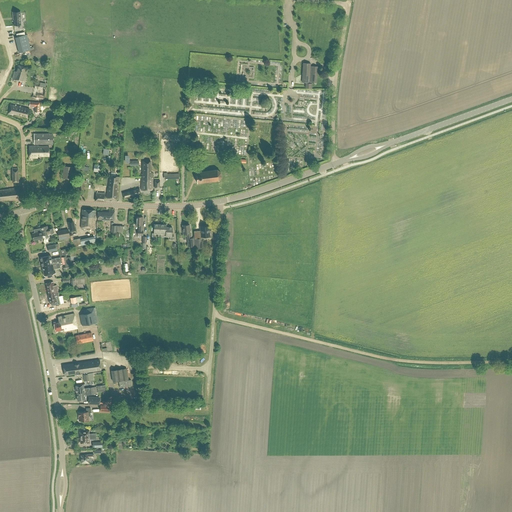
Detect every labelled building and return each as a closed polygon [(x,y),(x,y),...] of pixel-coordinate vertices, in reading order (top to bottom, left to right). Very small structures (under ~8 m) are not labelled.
[(20,11),(13,12),(14,25),(21,24),(20,11)] [(31,50),(27,34),(15,37),(19,53),(31,50)] [(311,63),(303,63),(302,82),(306,82),(310,82),(317,83),(318,66),(310,66),(311,63)] [(27,67),(18,64),(16,72),(14,71),(12,79),(24,82),(26,74),(25,74),(27,67)] [(46,87),(35,85),(33,98),(44,100),(46,87)] [(40,102),(30,101),(29,106),(34,107),(34,112),(39,112),(40,102)] [(17,106),(10,104),(8,114),(13,115),(13,114),(27,117),(29,109),(17,106)] [(54,134),(34,134),(34,146),(29,146),(29,158),(37,158),(37,156),(49,156),(49,146),(39,146),(38,146),(36,146),(36,144),(54,144),(54,134)] [(151,172),(151,161),(142,161),(143,176),(141,176),(141,190),(153,190),(153,173),(151,172)] [(74,167),(63,166),(62,178),(73,179),(74,167)] [(221,172),(217,169),(196,172),(197,183),(218,180),(221,177),(221,172)] [(107,188),(107,189),(111,190),(111,191),(118,192),(118,191),(118,190),(119,177),(110,175),(108,188),(107,188)] [(87,180),(79,180),(77,194),(83,194),(84,183),(86,183),(87,180)] [(21,199),(20,187),(8,189),(0,189),(0,200),(9,199),(9,200),(21,199)] [(141,194),(139,188),(122,192),(124,199),(141,194)] [(107,189),(106,197),(117,199),(118,192),(111,191),(111,190),(107,189)] [(105,192),(95,192),(95,201),(104,201),(105,192)] [(95,210),(82,209),(81,228),(94,229),(95,214),(94,214),(95,210)] [(115,211),(109,210),(109,212),(98,211),(98,220),(114,221),(115,211)] [(143,217),(136,216),(135,225),(139,225),(139,230),(138,230),(137,235),(143,235),(143,230),(143,225),(142,225),(143,217)] [(160,234),(160,224),(154,224),(154,233),(152,233),(152,237),(155,237),(155,234),(158,234),(160,234)] [(161,234),(166,234),(166,227),(166,225),(160,224),(160,234),(158,234),(158,237),(161,237),(161,234)] [(191,230),(190,230),(190,224),(182,225),(183,234),(187,234),(188,247),(194,246),(194,238),(191,238),(191,230)] [(41,228),(42,236),(45,235),(45,238),(49,237),(48,234),(54,233),(53,228),(48,229),(47,226),(41,227),(41,228)] [(206,226),(200,226),(201,234),(201,236),(210,236),(210,230),(208,230),(207,226),(206,226)] [(42,236),(41,228),(34,229),(35,233),(32,233),(34,240),(45,238),(45,235),(42,236)] [(68,229),(57,231),(59,240),(70,238),(68,229)] [(60,249),(58,244),(47,246),(49,252),(60,249)] [(40,257),(42,266),(46,265),(60,262),(62,262),(63,265),(66,264),(67,264),(70,263),(69,257),(66,257),(65,254),(68,253),(67,249),(59,250),(60,257),(58,257),(51,258),(51,255),(40,257)] [(71,268),(70,263),(67,264),(66,264),(63,265),(62,262),(60,262),(46,265),(42,266),(44,276),(54,273),(53,269),(60,268),(60,267),(62,266),(63,270),(69,269),(68,269),(71,268)] [(53,281),(46,283),(48,294),(58,292),(57,285),(54,286),(53,281)] [(58,292),(48,294),(50,303),(51,303),(52,306),(60,304),(60,301),(58,292)] [(97,322),(94,308),(83,310),(83,314),(80,314),(82,325),(97,322)] [(77,328),(74,313),(58,317),(59,321),(53,322),(55,331),(64,330),(64,331),(77,328)] [(93,341),(91,332),(75,335),(77,344),(93,341)] [(83,362),(63,365),(64,375),(101,370),(99,359),(83,362)] [(130,373),(129,368),(111,370),(113,382),(128,380),(127,373),(130,373)] [(75,385),(76,393),(84,392),(93,391),(97,390),(96,386),(84,388),(83,384),(75,385)] [(84,392),(76,393),(77,401),(86,400),(85,395),(97,394),(97,390),(93,391),(84,392)] [(91,412),(91,408),(86,408),(86,412),(78,412),(78,416),(79,417),(79,421),(85,421),(85,422),(89,421),(89,416),(90,416),(90,413),(91,412)] [(93,457),(93,454),(88,454),(88,455),(81,455),(81,463),(89,462),(89,461),(91,460),(91,457),(93,457)]
